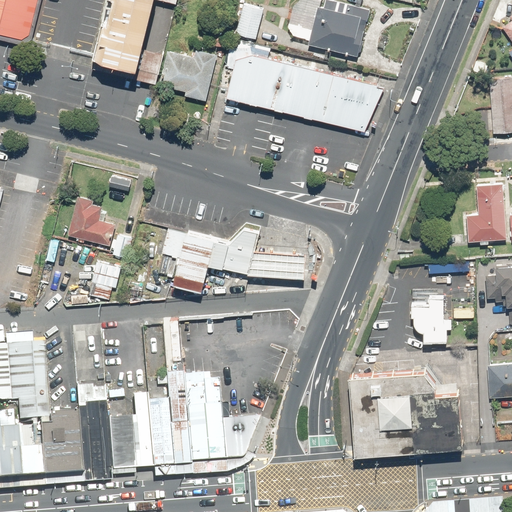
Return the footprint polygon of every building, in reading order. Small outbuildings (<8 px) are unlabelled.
[(0,0),(0,33),(28,41),(37,0),(0,0)] [(153,0),(109,0),(96,54),(138,64),(153,0)] [(316,1),(304,37),(350,52),(362,16),(316,1)] [(267,9),(245,3),(238,31),(260,37),(267,9)] [(233,30),(214,26),(211,41),(230,45),(233,30)] [(193,54),(174,49),(166,79),(189,86),(187,93),(209,99),(222,52),(199,46),(199,49),(195,48),(193,54)] [(237,57),(229,94),(366,127),(386,85),(254,53),(237,57)] [(511,74),(491,76),(496,131),(511,129),(511,74)] [(507,179),(480,180),(481,212),(471,212),(471,235),(509,234),(507,179)] [(80,190),(70,229),(111,239),(117,218),(101,214),(103,203),(94,201),(96,194),(80,190)] [(257,246),(187,228),(173,281),(202,288),(209,260),(250,271),(250,268),(306,270),(308,249),(257,246)] [(468,230),(445,233),(446,245),(469,242),(468,230)] [(92,292),(112,296),(115,283),(120,285),(125,264),(100,259),(92,292)] [(511,259),(501,260),(501,272),(488,272),(489,293),(497,293),(497,301),(511,301),(511,312),(511,259)] [(415,312),(418,312),(418,317),(418,318),(418,319),(419,320),(419,321),(420,322),(420,323),(421,323),(421,324),(422,324),(422,325),(423,325),(424,325),(424,326),(425,326),(426,326),(426,327),(427,327),(427,336),(451,337),(451,325),(455,325),(455,317),(446,316),(446,293),(433,293),(433,288),(412,287),(412,297),(415,297),(415,312)] [(90,291),(74,293),(75,303),(91,301),(90,291)] [(20,419),(52,417),(47,340),(0,343),(0,400),(1,400),(19,399),(20,419)] [(511,358),(492,359),(493,391),(511,390),(511,358)] [(168,400),(173,463),(191,462),(184,374),(184,370),(166,372),(168,400)] [(184,374),(191,462),(228,459),(225,419),(221,371),(184,374)] [(425,375),(348,381),(354,457),(462,449),(457,392),(434,393),(425,375)] [(133,416),(137,466),(154,465),(149,401),(148,393),(131,395),(133,416)] [(77,410),(82,471),(112,468),(108,418),(107,400),(77,403),(77,410)] [(149,401),(154,465),(173,463),(168,400),(149,401)] [(0,425),(0,476),(20,476),(16,427),(15,410),(0,409),(2,425),(0,425)] [(38,425),(42,474),(82,471),(77,410),(53,412),(53,423),(38,424),(38,425)] [(108,418),(112,468),(137,466),(133,416),(108,418)] [(225,419),(228,459),(246,458),(262,416),(225,419)] [(16,427),(20,476),(42,474),(38,425),(16,427)] [(500,511),(499,498),(432,502),(423,511),(500,511)]
